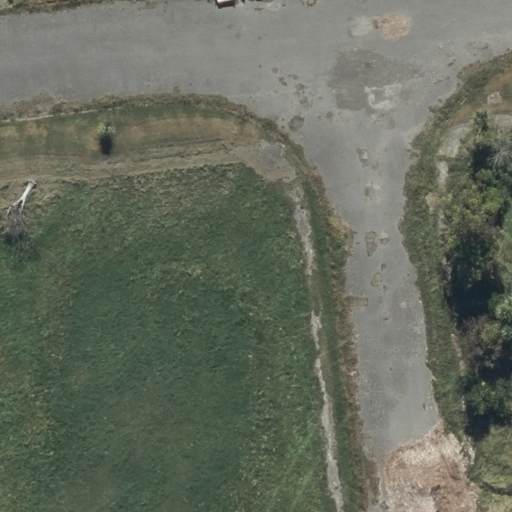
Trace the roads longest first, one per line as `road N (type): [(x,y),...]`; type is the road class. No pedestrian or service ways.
road 1 (track): [(0,75),(511,18)]
road 2 (track): [(352,37),(406,511)]
